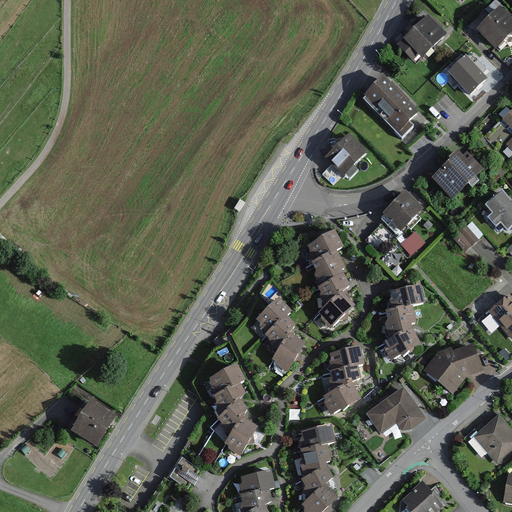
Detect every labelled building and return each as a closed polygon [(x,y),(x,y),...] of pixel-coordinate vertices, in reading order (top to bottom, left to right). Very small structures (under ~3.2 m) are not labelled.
[(496,51),(511,34),(511,19),(500,8),(476,31),(496,51)] [(446,36),(427,17),(396,49),(410,62),(416,56),(420,61),(446,36)] [(416,115),(381,83),(363,102),(398,135),(416,115)] [(511,111),(502,123),(511,132),(511,137),(505,145),(511,151),(511,111)] [(364,155),(347,139),(329,158),(345,174),(364,155)] [(450,203),(479,173),(467,160),(463,164),(453,155),(427,181),(450,203)] [(402,233),(424,210),(406,193),(384,216),(402,233)] [(493,229),(497,225),(505,234),(511,227),(511,208),(498,193),(482,208),(489,216),(485,220),(493,229)] [(469,223),(450,240),(462,254),(482,237),(469,223)] [(378,249),(392,235),(383,226),(369,240),(378,249)] [(411,257),(426,244),(416,233),(401,245),(411,257)] [(316,262),(335,252),(342,248),(334,234),(310,247),(312,250),(311,253),(316,262)] [(320,287),(343,275),(341,271),(344,269),(335,252),(316,262),(313,264),(317,272),(315,278),(320,287)] [(327,307),(341,294),(349,287),(343,275),(320,287),(322,293),(321,298),(327,307)] [(392,301),(394,311),(411,307),(423,304),(419,288),(393,294),(394,298),(392,301)] [(341,294),(327,307),(319,314),(322,317),(322,321),(329,329),(353,307),(341,294)] [(511,343),(511,302),(506,296),(486,314),(511,343)] [(269,334),(286,318),(290,313),(279,301),(259,320),(261,323),(261,327),(269,334)] [(411,307),(394,311),(387,313),(389,322),(386,326),(390,342),(412,331),(410,325),(416,323),(411,307)] [(295,326),(286,318),(269,334),(266,336),(270,341),(271,343),(279,352),(289,336),(295,326)] [(412,331),(390,342),(384,344),(392,359),(419,345),(412,331)] [(289,336),(279,352),(274,361),(279,364),(277,366),(287,372),(303,345),(289,336)] [(468,377),(485,369),(474,338),(438,352),(425,371),(455,393),(468,377)] [(334,373),(358,366),(363,364),(360,349),(333,355),(334,358),(331,361),(334,373)] [(358,366),(334,373),(331,374),(332,379),(331,382),(335,393),(351,384),(360,378),(358,366)] [(218,396),(239,385),(244,382),(236,367),(211,381),(211,385),(218,396)] [(351,384),(335,393),(326,398),(327,401),(326,405),(331,415),(359,399),(351,384)] [(239,385),(218,396),(216,398),(218,402),(217,405),(223,417),(239,402),(245,396),(239,385)] [(412,429),(424,420),(403,391),(370,415),(382,431),(397,422),(402,430),(412,429)] [(99,448),(117,415),(89,400),(71,432),(99,448)] [(239,402),(223,417),(220,420),(222,424),(222,427),(231,437),(241,421),(248,411),(239,402)] [(496,463),(511,449),(511,428),(500,414),(474,436),(496,463)] [(241,421),(231,437),(226,444),(229,446),(229,449),(240,456),(257,429),(241,421)] [(303,450),(327,445),(334,443),(330,427),(301,434),(303,439),(301,442),(303,450)] [(304,478),(326,468),(325,464),(331,462),(327,445),(303,450),(301,451),(303,459),(300,463),(304,478)] [(188,478),(196,483),(202,475),(180,459),(169,474),(184,484),(188,478)] [(304,494),(309,501),(325,486),(332,478),(326,468),(304,478),(301,480),(306,489),(304,494)] [(244,496),(268,490),(274,489),(270,473),(242,480),(243,485),(242,488),(244,496)] [(411,511),(437,511),(445,506),(425,481),(402,500),(411,511)] [(306,511),(322,511),(336,499),(325,486),(309,501),(303,507),(306,510),(306,511)] [(241,511),(253,511),(264,506),(271,502),(268,490),(244,496),(242,497),(243,505),(240,509),(241,511)]
